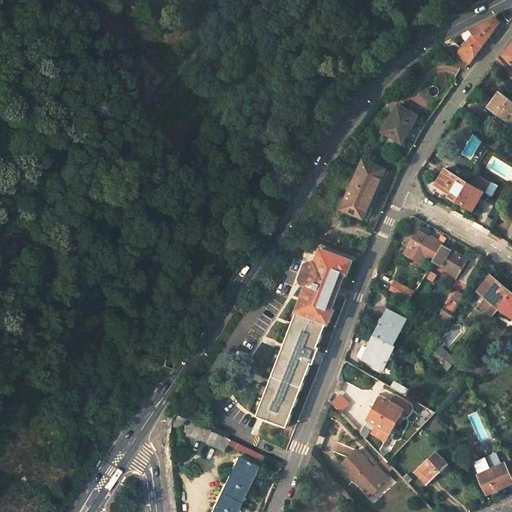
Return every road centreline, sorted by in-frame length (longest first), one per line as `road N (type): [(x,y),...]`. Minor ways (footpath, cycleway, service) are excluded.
road 1 (secondary): [(128,444),(390,69),(431,36),(505,0)]
road 2 (unclassified): [(400,194),(273,511)]
road 3 (unknown): [(292,465),(238,433),(215,394),(289,253)]
road 4 (unclassified): [(511,25),(400,194)]
road 5 (unclassified): [(400,194),(511,266)]
